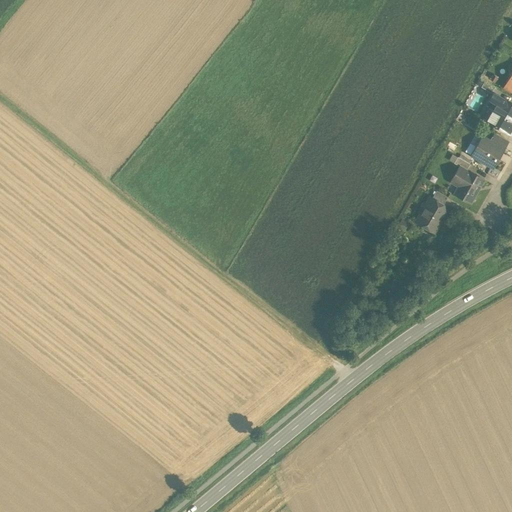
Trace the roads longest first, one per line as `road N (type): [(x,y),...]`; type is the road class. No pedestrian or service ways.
road 1 (track): [(0,99),(355,377)]
road 2 (secondary): [(194,511),(355,377),(511,277)]
